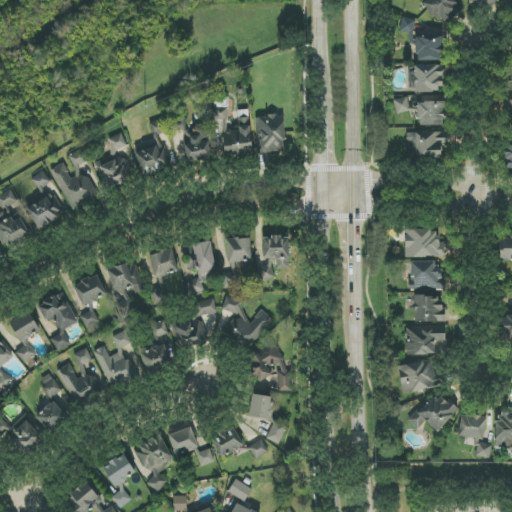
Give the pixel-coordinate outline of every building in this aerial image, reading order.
[(459,0),(457,0),(427,0),(425,14),(454,20),(459,0)] [(444,37),(416,36),(415,60),(443,61),(444,37)] [(414,65),(414,92),(444,91),(444,65),(414,65)] [(393,101),(397,115),(411,110),(407,97),(393,101)] [(222,156),(252,154),(249,110),(238,111),(240,130),(229,131),(227,98),(217,98),(222,156)] [(445,102),(419,101),(418,125),(444,126),(445,102)] [(186,130),(185,116),(172,117),(173,131),(186,130)] [(283,116),(259,116),(259,153),(284,152),(283,116)] [(150,123),(154,139),(168,136),(164,119),(150,123)] [(187,161),(212,157),(207,123),(196,125),(197,134),(190,135),(191,144),(184,145),(187,161)] [(441,158),(441,142),(446,142),(446,132),(407,133),(408,159),(441,158)] [(95,162),(104,189),(134,178),(127,159),(120,162),(116,151),(127,147),(122,133),(107,139),(113,156),(95,162)] [(171,167),(164,144),(135,153),(143,176),(171,167)] [(65,157),(67,162),(51,169),(71,210),(96,198),(80,165),(87,161),(81,149),(65,157)] [(38,229),(63,217),(47,185),(52,183),(45,170),(32,177),(41,196),(25,204),(38,229)] [(0,215),(0,239),(5,249),(30,236),(13,204),(18,202),(11,189),(0,195),(0,203),(5,213),(0,215)] [(405,257),(444,258),(445,242),(438,242),(438,230),(405,229),(405,257)] [(290,269),(289,236),(261,237),(262,278),(274,278),(274,270),(290,269)] [(228,262),(252,259),(250,237),(226,240),(228,262)] [(213,242),(186,245),(189,270),(198,269),(200,282),(217,280),(213,242)] [(155,276),(178,270),(173,249),(150,254),(155,276)] [(116,294),(133,288),(135,294),(146,290),(135,260),(107,270),(116,294)] [(410,262),(411,291),(444,290),(444,267),(435,268),(435,262),(410,262)] [(225,287),(238,287),(237,264),(224,264),(225,287)] [(87,329),(100,323),(90,301),(106,293),(97,274),(73,286),(83,306),(88,304),(91,311),(81,316),(87,329)] [(154,304),(168,301),(164,276),(158,277),(160,288),(151,289),(154,304)] [(204,291),(199,278),(186,283),(191,296),(204,291)] [(78,323),(62,293),(38,306),(46,322),(52,319),(60,334),(51,339),(58,351),(71,344),(64,330),(78,323)] [(273,324),(264,312),(249,323),(237,306),(239,305),(232,295),(222,303),(235,320),(223,330),(238,350),(273,324)] [(444,322),(443,297),(414,297),(415,323),(444,322)] [(217,312),(213,298),(190,305),(193,317),(171,323),(178,350),(208,342),(201,316),(217,312)] [(40,331),(30,312),(10,323),(20,342),(40,331)] [(151,324),(153,338),(168,335),(165,321),(151,324)] [(445,327),(406,327),(406,356),(435,355),(435,341),(446,341),(445,327)] [(131,343),(126,331),(113,336),(118,349),(131,343)] [(0,369),(13,357),(0,342),(0,369)] [(37,355),(27,342),(15,352),(25,364),(37,355)] [(94,352),(112,389),(140,375),(132,358),(127,361),(122,350),(110,356),(105,346),(94,352)] [(167,346),(141,351),(145,370),(171,365),(167,346)] [(292,391),(292,371),(283,372),(282,346),(251,347),(252,379),(277,378),(277,392),(292,391)] [(60,369),(74,404),(108,390),(101,372),(93,376),(88,364),(93,362),(87,349),(74,354),(82,376),(76,378),(71,364),(60,369)] [(441,388),(440,375),(434,376),(432,361),(399,365),(402,393),(441,388)] [(0,378),(0,387),(7,392),(14,381),(3,374),(0,378)] [(39,381),(51,399),(62,392),(50,374),(39,381)] [(426,421),(437,432),(457,412),(437,393),(409,421),(417,430),(426,421)] [(249,417),(271,420),(275,398),(253,394),(249,417)] [(63,398),(37,416),(49,432),(74,415),(63,398)] [(511,447),(511,407),(510,408),(510,414),(496,414),(496,447),(511,447)] [(458,436),(482,441),(487,418),(462,413),(458,436)] [(0,436),(0,437),(10,426),(0,416),(0,436)] [(24,416),(7,430),(26,454),(43,440),(24,416)] [(279,444),(286,429),(273,423),(266,439),(279,444)] [(169,435),(176,456),(194,450),(200,467),(214,462),(206,440),(199,443),(193,427),(169,435)] [(235,427),(211,436),(219,457),(243,449),(235,427)] [(167,486),(161,472),(167,469),(165,465),(173,461),(161,435),(136,447),(151,479),(149,480),(154,492),(167,486)] [(269,451),(261,440),(249,448),(257,459),(269,451)] [(476,456),(490,458),(492,445),(477,443),(476,456)] [(136,473),(124,454),(102,467),(114,487),(136,473)] [(246,501),(252,488),(235,480),(229,493),(246,501)] [(116,511),(112,506),(107,509),(86,482),(70,494),(74,500),(69,504),(74,511),(116,511)] [(132,500),(123,488),(111,497),(120,509),(132,500)] [(187,497),(174,496),(174,511),(187,511),(187,497)] [(232,511),(254,511),(237,503),(232,511)]
